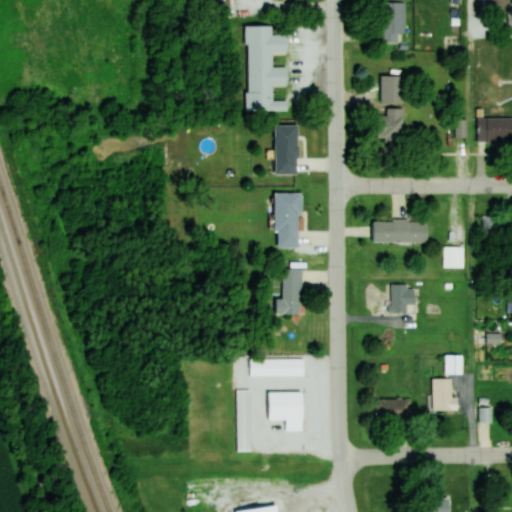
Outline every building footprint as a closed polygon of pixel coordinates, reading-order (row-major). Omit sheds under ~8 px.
[(379,3),(379,42),(404,42),(404,3),(379,3)] [(287,111),(287,101),(272,101),(272,85),(287,85),(287,67),(272,67),(272,52),(287,52),(287,34),(272,34),(272,26),(245,26),(245,111),(287,111)] [(403,76),(380,76),(380,104),(403,104),(403,76)] [(402,109),(381,109),(381,143),(402,143),(402,109)] [(477,142),(511,142),(511,118),(477,118),(477,142)] [(456,136),(465,136),(465,120),(456,120),(456,136)] [(298,124),(274,124),(274,174),(298,174),(298,124)] [(299,193),(275,193),(275,247),(299,247),(299,193)] [(498,216),(482,216),(482,232),(498,232),(498,216)] [(372,242),(427,243),(427,221),(372,220),(372,242)] [(463,247),(442,247),(442,268),(463,268),(463,247)] [(301,314),(301,268),(282,268),(282,299),(276,299),(276,313),(301,314)] [(388,286),(389,314),(407,313),(407,305),(415,305),(415,285),(388,286)] [(462,355),(445,355),(445,375),(462,375),(462,355)] [(303,358),(249,358),(249,376),(303,376),(303,358)] [(458,411),(458,397),(451,398),(451,379),(432,379),(432,411),(458,411)] [(251,389),(235,389),(235,451),(251,451),(251,389)] [(267,391),(267,420),(284,420),(284,431),(302,431),(302,391),(267,391)] [(374,400),(374,419),(410,419),(410,400),(374,400)] [(479,408),(479,422),(490,422),(490,408),(479,408)] [(449,511),(449,498),(426,498),(425,511),(449,511)]
